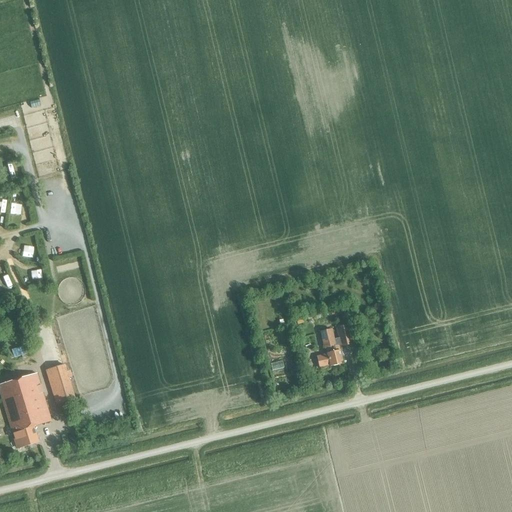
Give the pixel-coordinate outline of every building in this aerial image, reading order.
[(330,310),(332,315),(348,310),(347,306),(330,310)] [(338,345),(335,346),(331,330),(320,332),(324,349),(326,348),(327,355),(316,357),(319,368),(330,366),(330,367),(340,364),(340,362),(342,361),(338,345)] [(338,334),(341,345),(352,342),(349,332),(338,334)] [(5,343),(10,358),(29,352),(25,337),(5,343)] [(45,370),(55,403),(74,398),(64,364),(45,370)] [(33,428),(34,428),(52,422),(37,374),(0,385),(0,389),(3,399),(2,400),(17,448),(38,442),(33,428)]
